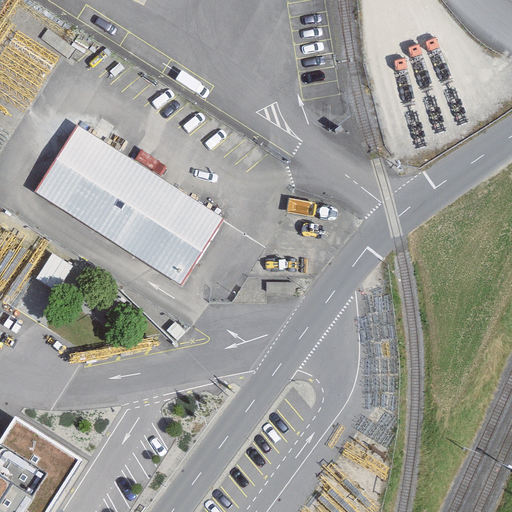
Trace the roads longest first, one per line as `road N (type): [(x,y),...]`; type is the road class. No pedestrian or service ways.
road 1 (unknown): [(345,157),(297,174),(265,172),(201,157),(96,98),(73,96),(25,152),(30,199),(276,370)]
road 2 (unclassified): [(276,370),(393,219),(511,136)]
road 3 (unknown): [(276,111),(99,0)]
road 4 (unknown): [(163,397),(0,379)]
road 5 (unknown): [(163,397),(99,511)]
